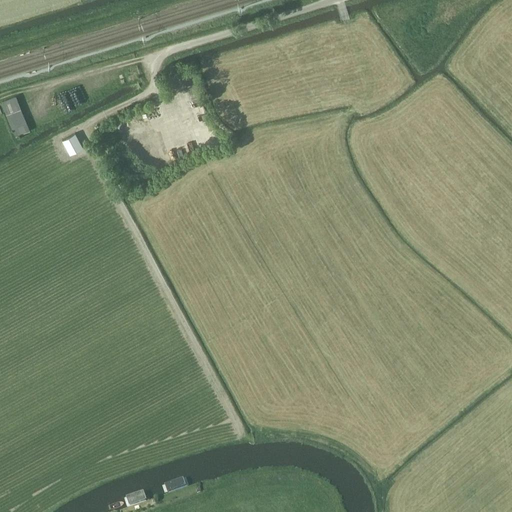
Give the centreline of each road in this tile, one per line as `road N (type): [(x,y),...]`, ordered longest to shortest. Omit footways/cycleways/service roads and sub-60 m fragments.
road 1 (track): [(158,89),(154,62),(164,54),(341,0)]
road 2 (track): [(342,511),(325,485),(300,474),(265,474),(141,511)]
